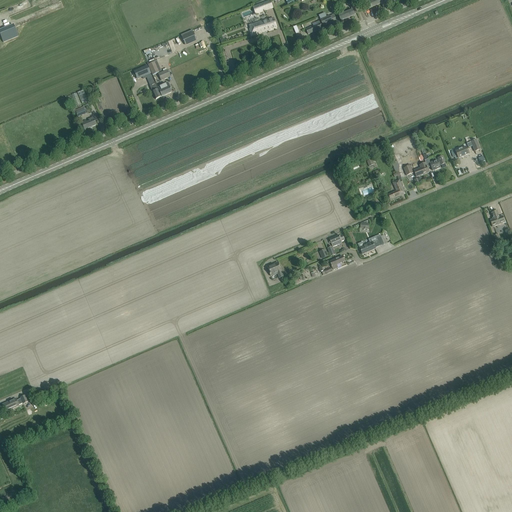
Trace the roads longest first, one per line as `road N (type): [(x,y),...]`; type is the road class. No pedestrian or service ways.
road 1 (unclassified): [(511,195),(363,261),(350,251),(273,283),(264,267),(511,156)]
road 2 (unclassified): [(0,178),(365,22)]
road 3 (secondary): [(0,190),(318,54)]
road 4 (track): [(511,376),(197,511)]
